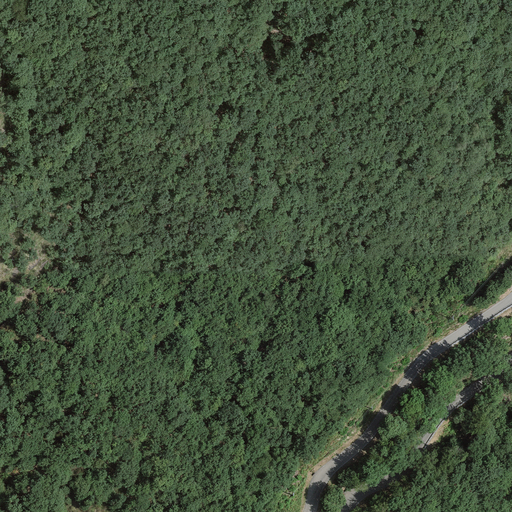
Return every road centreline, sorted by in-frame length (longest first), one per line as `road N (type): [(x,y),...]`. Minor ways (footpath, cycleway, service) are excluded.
road 1 (tertiary): [(511,298),(421,359),(364,439),(321,478),(308,511)]
road 2 (tertiary): [(342,511),(357,493),(404,466),(443,411),(511,358)]
